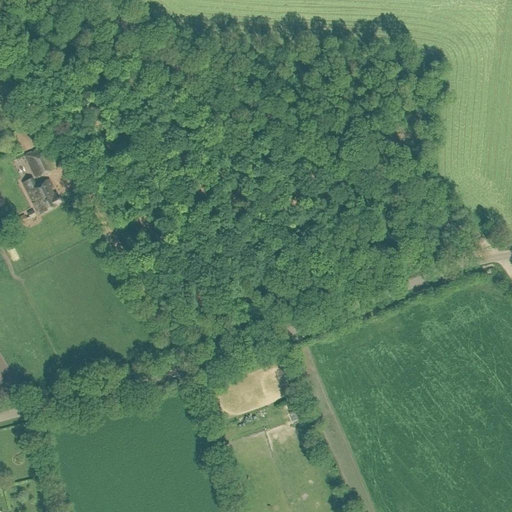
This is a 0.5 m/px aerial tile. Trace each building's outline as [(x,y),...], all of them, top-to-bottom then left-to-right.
[(24,156),(35,179),(57,169),(46,146),(24,156)] [(35,187),(32,180),(24,184),(40,215),(62,203),(56,193),(51,196),(47,190),(52,188),(48,180),(35,187)] [(33,210),(27,214),(30,219),(36,216),(33,210)] [(13,222),(16,228),(28,222),(25,216),(13,222)] [(289,412),(293,424),(304,420),(300,409),(296,410),(292,411),(289,412)]
